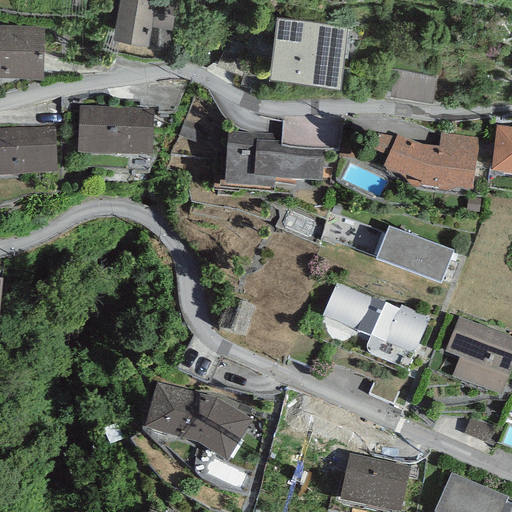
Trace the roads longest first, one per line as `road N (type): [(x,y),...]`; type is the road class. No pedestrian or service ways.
road 1 (residential): [(511,473),(215,343),(196,320),(177,245),(133,209),(93,207),(0,247)]
road 2 (residential): [(0,102),(187,73),(266,107),(460,114),(511,108)]
